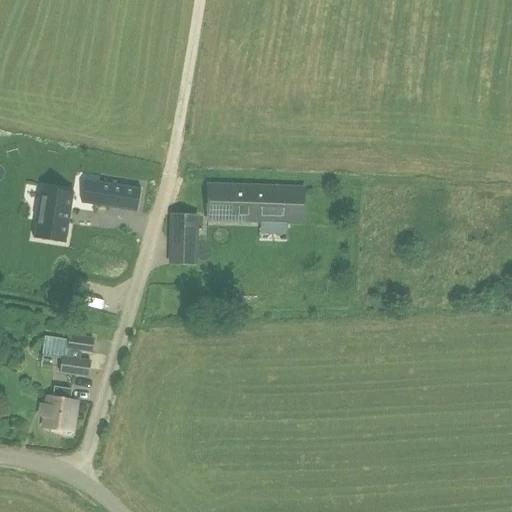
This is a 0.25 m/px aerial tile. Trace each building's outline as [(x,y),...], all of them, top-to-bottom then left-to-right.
[(100,180),(96,205),(140,212),(144,187),(100,180)] [(209,220),(273,222),(302,223),(304,189),(274,188),(274,187),(210,185),(209,220)] [(41,186),(32,239),(66,243),(74,191),(41,186)] [(198,215),(170,214),(168,264),(196,265),(198,215)] [(61,372),(88,376),(91,360),(80,359),(82,350),(92,352),(94,338),(70,334),(68,348),(70,348),(69,357),(63,356),(61,372)] [(75,431),(78,401),(47,397),(44,427),(75,431)]
